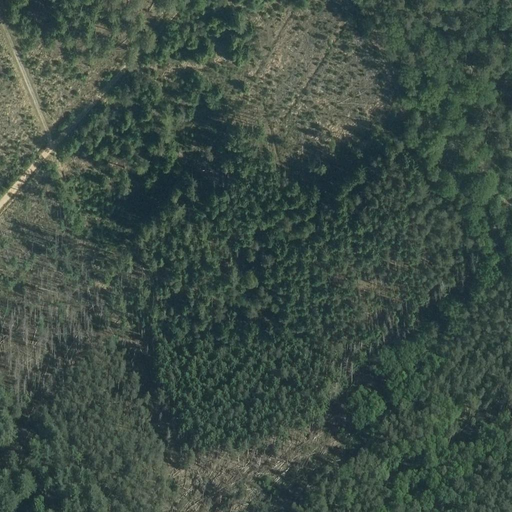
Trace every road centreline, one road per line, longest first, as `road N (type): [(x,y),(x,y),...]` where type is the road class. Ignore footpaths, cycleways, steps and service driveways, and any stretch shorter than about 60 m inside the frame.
road 1 (track): [(511,240),(355,0)]
road 2 (track): [(53,146),(185,0)]
road 3 (track): [(53,146),(0,15)]
